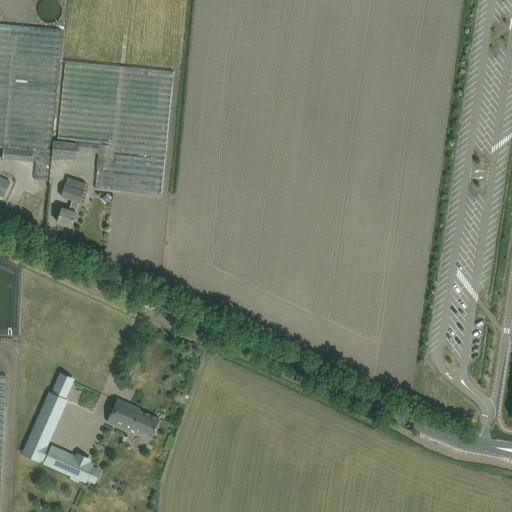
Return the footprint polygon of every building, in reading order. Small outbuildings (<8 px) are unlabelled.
[(0,148),(3,149),(2,159),(36,162),(34,179),(47,181),(62,30),(0,23),(0,148)] [(173,71),(65,61),(58,140),(79,142),(79,151),(98,153),(95,188),(161,195),(173,71)] [(53,143),(51,156),(74,159),(75,145),(53,143)] [(0,195),(3,197),(9,182),(0,177),(0,195)] [(61,196),(67,198),(72,200),(69,209),(62,207),(57,222),(71,226),(76,212),(75,212),(79,202),(86,183),(67,177),(61,196)] [(46,463),(45,465),(85,482),(93,466),(52,448),(51,450),(46,448),(66,402),(64,401),(73,381),(60,375),(51,395),(50,395),(23,455),(39,462),(40,461),(46,463)] [(139,409),(116,398),(106,421),(130,432),(131,429),(151,438),(159,419),(138,410),(139,409)]
